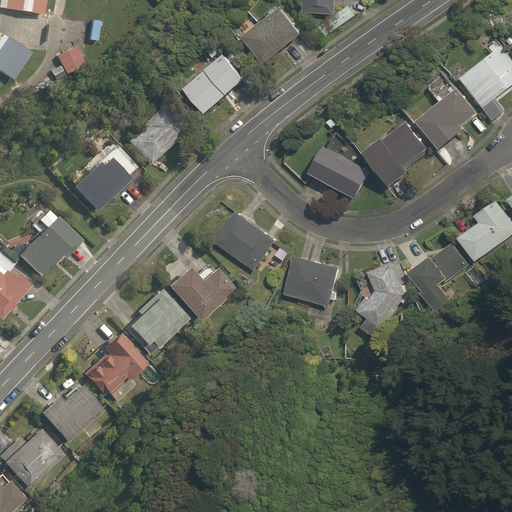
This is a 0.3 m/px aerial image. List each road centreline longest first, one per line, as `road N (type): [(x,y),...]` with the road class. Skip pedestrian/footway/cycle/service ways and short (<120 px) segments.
road 1 (tertiary): [(237,144),(0,388)]
road 2 (residential): [(237,144),(322,223),(373,229),(409,219),(511,146)]
road 3 (tertiary): [(432,0),(237,144)]
